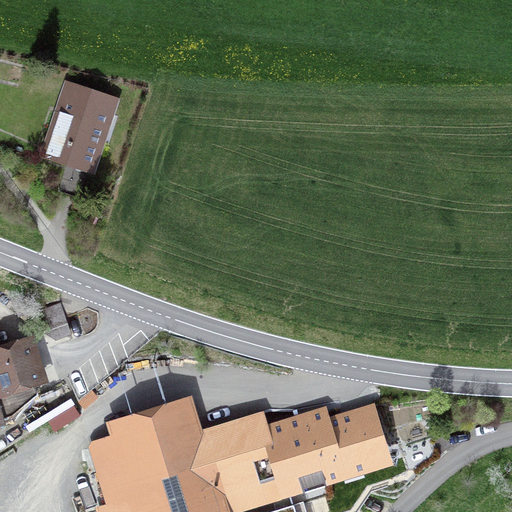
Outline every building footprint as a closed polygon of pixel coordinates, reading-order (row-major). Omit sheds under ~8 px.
[(67,159),(57,191),(78,198),(109,103),(68,90),(48,153),(67,159)] [(37,325),(56,338),(71,333),(61,304),(33,314),(37,325)] [(50,382),(38,341),(0,352),(0,391),(2,391),(4,396),(50,382)] [(231,511),(320,485),(317,475),(300,418),(284,405),(198,431),(190,404),(114,428),(116,435),(92,443),(110,504),(100,507),(101,511),(231,511)] [(320,418),(318,412),(300,418),(317,475),(355,464),(358,473),(380,467),(362,405),(320,418)]
